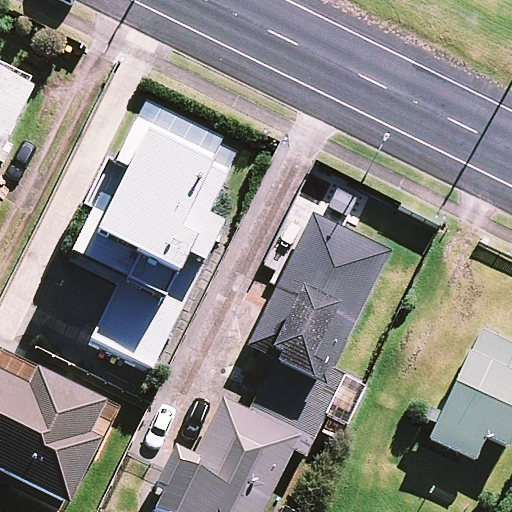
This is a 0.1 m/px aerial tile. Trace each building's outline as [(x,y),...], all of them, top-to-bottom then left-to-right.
[(0,150),(27,95),(0,81),(0,150)] [(229,168),(136,123),(114,167),(108,164),(84,211),(91,215),(69,260),(118,285),(90,344),(149,373),(219,231),(202,222),(229,168)] [(388,257),(313,219),(248,347),(275,361),(248,414),(222,401),(188,468),(177,463),(152,511),(262,511),(293,451),(305,457),(329,411),(348,421),(366,387),(333,370),(340,356),(368,370),(382,343),(352,328),(388,257)] [(511,434),(511,348),(480,333),(427,442),(472,463),(484,438),(505,448),(511,434)] [(24,397),(0,385),(0,477),(64,509),(112,411),(35,374),(24,397)]
